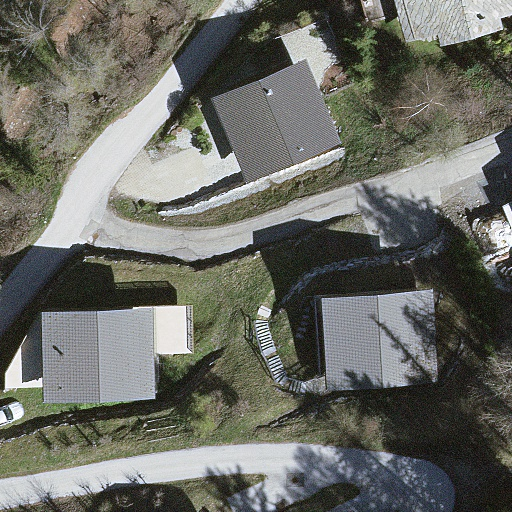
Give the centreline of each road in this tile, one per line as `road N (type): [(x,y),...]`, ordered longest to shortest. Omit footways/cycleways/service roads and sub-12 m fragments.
road 1 (residential): [(429,511),(425,484),(399,467),(304,459),(178,463),(0,494)]
road 2 (residential): [(0,309),(61,236),(100,165),(244,0)]
road 3 (track): [(101,0),(77,24),(0,154)]
